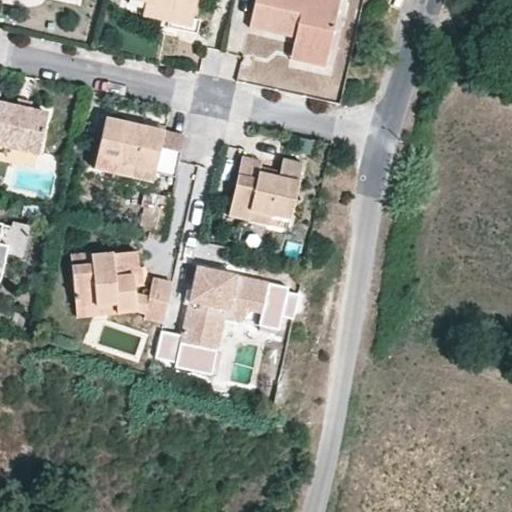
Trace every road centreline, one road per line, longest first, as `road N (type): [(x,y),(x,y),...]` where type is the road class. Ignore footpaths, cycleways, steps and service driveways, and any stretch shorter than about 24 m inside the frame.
road 1 (residential): [(0,52),(387,139)]
road 2 (residential): [(387,139),(324,449)]
road 3 (residential): [(434,0),(387,139)]
